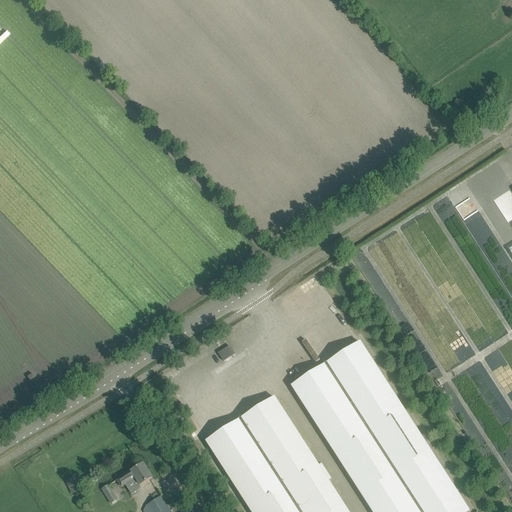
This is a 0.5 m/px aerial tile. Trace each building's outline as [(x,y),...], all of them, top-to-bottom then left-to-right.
[(511,161),(500,169),(505,176),(511,171),(511,161)] [(506,183),(511,179),(511,172),(503,178),(506,183)] [(468,511),(469,511),(361,343),(292,387),(372,511),(468,511)] [(235,354),(230,347),(219,354),(224,362),(235,354)] [(348,511),(319,466),(275,398),(206,443),(251,511),(348,511)] [(140,486),(144,484),(152,478),(143,464),(117,481),(122,487),(125,485),(132,495),(140,490),(140,486)] [(66,482),(72,495),(80,491),(74,478),(66,482)] [(101,490),(111,505),(118,500),(108,485),(101,490)] [(147,506),(151,511),(170,511),(161,497),(147,506)]
